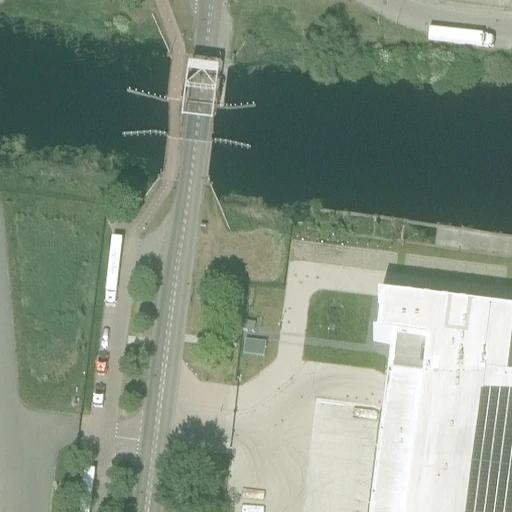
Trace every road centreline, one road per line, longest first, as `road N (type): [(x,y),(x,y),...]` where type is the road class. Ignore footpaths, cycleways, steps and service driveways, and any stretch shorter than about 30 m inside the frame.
road 1 (unclassified): [(102,428),(123,269),(180,223)]
road 2 (tertiary): [(180,223),(207,0)]
road 3 (tertiary): [(153,436),(180,223)]
road 4 (unclassified): [(511,31),(411,21),(372,0)]
